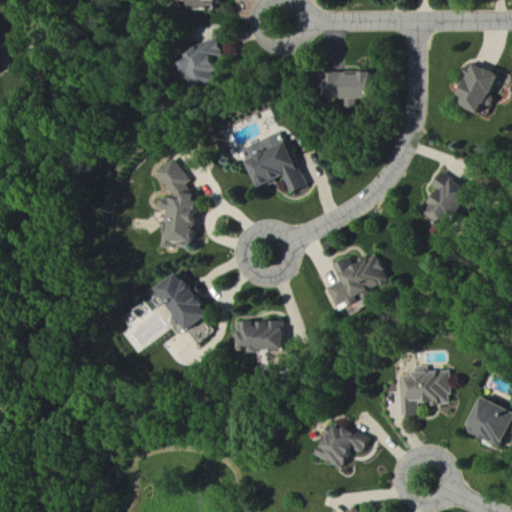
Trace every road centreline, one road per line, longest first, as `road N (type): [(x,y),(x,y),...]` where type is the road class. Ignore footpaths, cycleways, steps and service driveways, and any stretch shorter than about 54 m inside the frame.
road 1 (residential): [(419,20),(418,121),(400,165),(365,204),(273,253)]
road 2 (residential): [(511,20),(287,21)]
